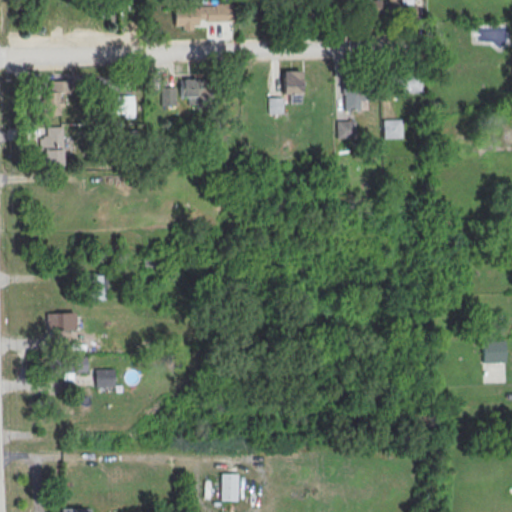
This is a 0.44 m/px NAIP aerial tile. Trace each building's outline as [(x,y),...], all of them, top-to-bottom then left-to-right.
[(366,0),(367,15),(396,15),(396,0),(366,0)] [(173,7),(213,6),(213,4),(231,3),(231,21),(204,22),(204,19),(196,19),(197,24),(173,25),(173,7)] [(263,4),(297,3),(297,21),(263,22),(263,4)] [(281,72),(299,71),(299,94),(281,94),(281,72)] [(386,75),(420,74),(421,92),(387,93),(386,75)] [(341,77),(374,76),(375,94),(358,94),(358,110),(343,111),(342,95),(341,95),(341,77)] [(178,80),(196,79),(196,83),(208,83),(208,89),(211,89),(211,99),(206,107),(197,107),(197,105),(187,105),(186,97),(178,97),(178,80)] [(60,114),(60,92),(68,92),(68,80),(49,80),(49,91),(41,91),(41,114),(60,114)] [(159,87),(174,87),(174,105),(159,106),(159,87)] [(100,97),(131,95),(132,113),(101,114),(100,97)] [(266,98),(281,98),(281,113),(266,114),(266,98)] [(381,120),(400,119),(401,137),(382,138),(381,120)] [(335,121),(354,121),(354,139),(335,139),(335,121)] [(45,127),(61,127),(63,166),(43,167),(43,152),(38,152),(38,138),(41,138),(41,136),(46,136),(45,127)] [(86,273),(86,300),(107,300),(107,273),(86,273)] [(45,315),(73,313),(73,331),(46,332),(45,315)] [(481,342),(503,341),(504,362),(482,363),(481,342)] [(87,357),(60,357),(60,376),(87,376),(87,357)] [(94,370),(111,369),(112,387),(95,387),(94,370)] [(219,474),(236,474),(235,501),(218,501),(219,474)]
